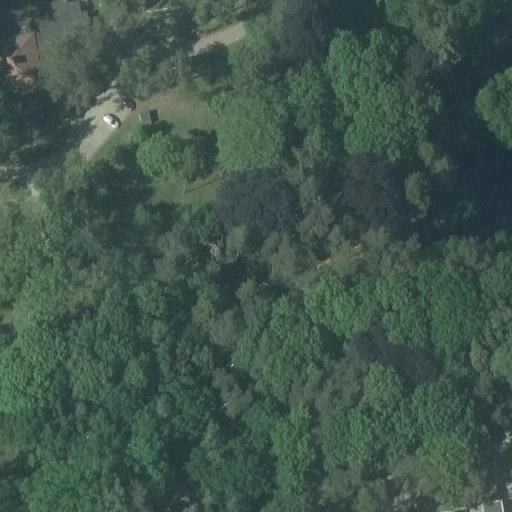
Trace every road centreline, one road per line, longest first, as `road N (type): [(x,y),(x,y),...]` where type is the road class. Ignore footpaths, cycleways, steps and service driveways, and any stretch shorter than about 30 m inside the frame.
road 1 (unclassified): [(46,171),(42,238),(77,403),(94,448),(140,497),(189,507),(511,445)]
road 2 (unclassified): [(46,171),(135,55),(254,30),(280,0)]
